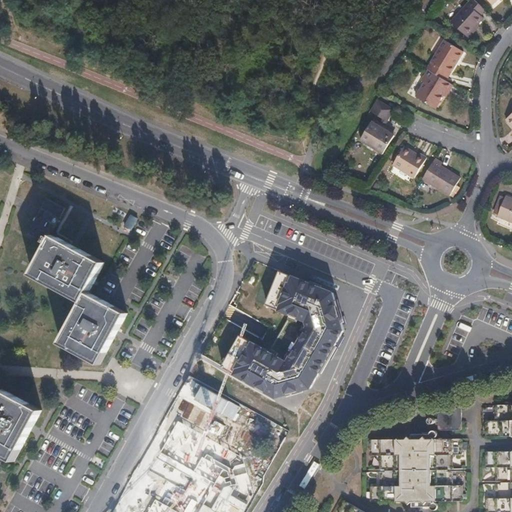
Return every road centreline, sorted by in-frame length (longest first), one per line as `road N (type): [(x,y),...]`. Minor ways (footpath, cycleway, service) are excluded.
road 1 (residential): [(95,511),(224,283),(218,241)]
road 2 (tertiary): [(254,177),(0,65)]
road 3 (residential): [(218,241),(198,222),(0,141)]
road 4 (residential): [(406,386),(349,405),(279,511)]
road 5 (tertiary): [(439,243),(317,201)]
road 6 (tertiary): [(317,201),(431,257)]
road 7 (residential): [(489,154),(488,71),(511,35)]
